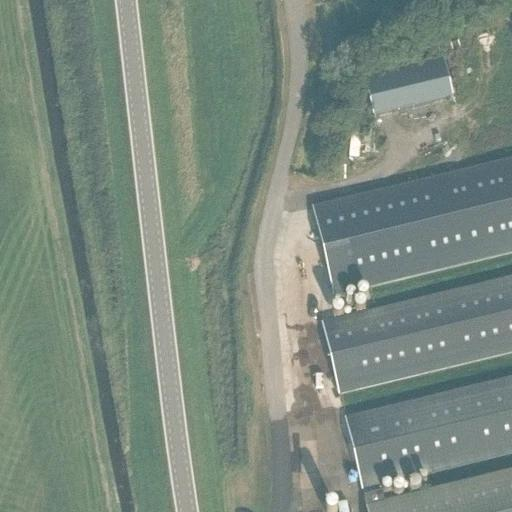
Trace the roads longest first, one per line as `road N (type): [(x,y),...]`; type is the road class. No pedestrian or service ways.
road 1 (unknown): [(276,511),(285,494),(270,363),(270,253),(301,74),(297,0)]
road 2 (tertiary): [(187,511),(125,0)]
